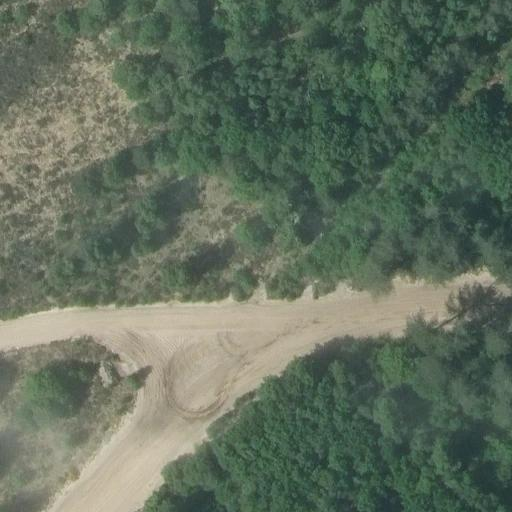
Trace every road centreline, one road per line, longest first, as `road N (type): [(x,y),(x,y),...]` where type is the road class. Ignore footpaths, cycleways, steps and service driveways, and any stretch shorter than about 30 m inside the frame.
road 1 (track): [(0,343),(133,325),(511,302)]
road 2 (track): [(90,511),(264,317)]
